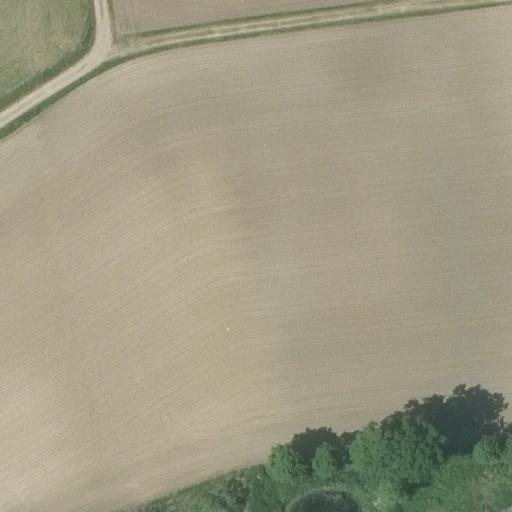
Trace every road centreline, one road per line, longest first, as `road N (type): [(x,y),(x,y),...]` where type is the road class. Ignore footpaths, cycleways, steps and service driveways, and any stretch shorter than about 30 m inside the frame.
road 1 (track): [(456,0),(134,43),(107,57)]
road 2 (track): [(107,57),(0,126)]
